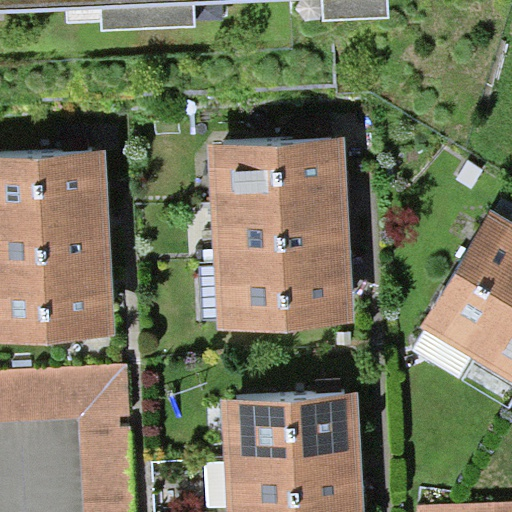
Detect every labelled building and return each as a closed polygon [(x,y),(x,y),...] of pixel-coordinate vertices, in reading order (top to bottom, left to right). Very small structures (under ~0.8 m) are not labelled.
[(88,0),(90,19),(189,14),(188,0),(306,0),(307,12),(385,8),(384,0),(88,0)] [(216,323),(346,319),(344,264),(343,218),(342,182),(341,137),(211,140),(216,323)] [(0,326),(110,323),(108,276),(107,238),(106,200),(104,147),(0,150),(0,326)] [(511,376),(511,225),(487,211),(420,323),(511,376)] [(90,511),(139,511),(130,358),(0,366),(0,414),(84,409),(90,511)] [(225,511),(359,511),(357,472),(354,428),(351,387),(217,396),(225,511)] [(420,511),(511,511),(511,498),(420,502),(420,511)]
